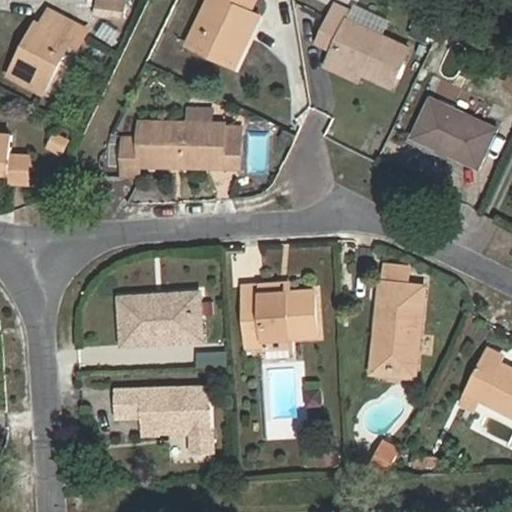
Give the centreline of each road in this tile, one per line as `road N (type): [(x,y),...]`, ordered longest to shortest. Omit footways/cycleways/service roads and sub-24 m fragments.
road 1 (residential): [(45,251),(131,228),(366,212),(511,278)]
road 2 (residential): [(61,511),(45,251)]
